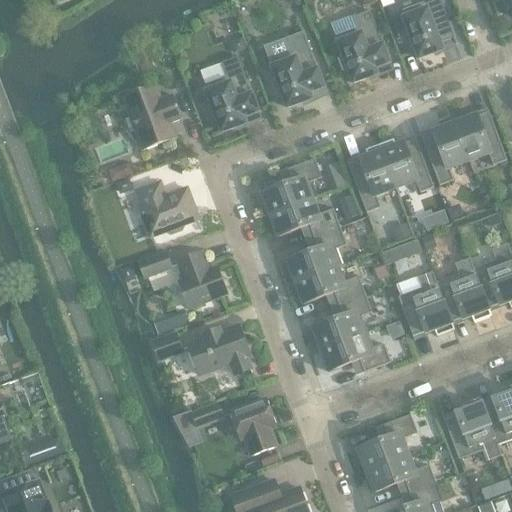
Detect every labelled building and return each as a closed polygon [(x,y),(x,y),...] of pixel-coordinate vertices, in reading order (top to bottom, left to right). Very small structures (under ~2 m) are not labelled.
[(392,0),(380,0),(383,8),(394,4),(392,0)] [(401,13),(408,32),(405,34),(410,47),(413,46),(418,60),(442,51),(440,45),(455,39),(439,0),(421,0),(424,4),(401,13)] [(511,0),(502,0),(507,11),(511,9),(511,0)] [(335,38),(343,57),(339,58),(344,72),(348,71),(353,84),(377,75),(375,69),(389,64),(370,12),(354,18),(358,29),(335,38)] [(292,52),(270,61),(277,82),(274,83),(279,97),(282,96),(287,109),(311,100),(309,94),(324,88),(303,34),(287,40),(292,52)] [(242,39),(231,43),(236,54),(246,50),(242,39)] [(149,56),(134,62),(140,76),(155,69),(149,56)] [(217,120),(222,133),(246,125),(244,118),(258,113),(238,59),(222,65),(227,78),(204,87),(212,106),(208,108),(213,121),(217,120)] [(173,97),(161,101),(156,86),(122,98),(130,119),(126,121),(130,133),(135,132),(142,152),(176,140),(170,124),(182,120),(173,97)] [(453,119),(455,125),(469,162),(488,155),(493,167),(507,162),(489,113),(477,117),(477,116),(468,119),(466,114),(453,119)] [(469,162),(455,125),(453,119),(438,124),(440,130),(432,133),(433,134),(421,138),(439,187),(453,182),(449,170),(469,162)] [(380,146),(388,168),(396,190),(415,182),(420,194),(434,189),(415,140),(404,145),(403,143),(395,147),(393,141),(380,146)] [(396,190),(388,168),(380,146),(365,151),(367,157),(359,160),(360,161),(348,166),(366,214),(380,209),(376,197),(396,190)] [(269,214),(270,216),(312,200),(317,198),(312,183),(321,179),(314,160),(288,170),(293,183),(275,190),(275,189),(261,194),(269,215),(269,214)] [(132,163),(111,170),(114,181),(136,174),(132,163)] [(141,207),(139,208),(150,239),(167,233),(167,234),(171,235),(181,232),(183,228),(182,227),(199,221),(187,190),(165,198),(160,184),(136,193),(141,207)] [(312,200),(270,216),(270,218),(278,239),(291,233),(309,226),(313,238),(340,228),(333,210),(318,216),(312,200)] [(459,207),(447,211),(451,224),(464,219),(459,207)] [(444,212),(438,215),(443,227),(449,225),(444,212)] [(498,217),(488,221),(491,228),(501,224),(498,217)] [(407,227),(393,232),(396,242),(411,237),(407,227)] [(294,282),(295,284),(338,268),(342,267),(336,251),(346,247),(340,228),(313,238),(318,250),(300,257),(286,262),(294,282)] [(429,237),(421,240),(426,252),(434,249),(429,237)] [(416,241),(382,254),(386,266),(420,253),(416,241)] [(474,270),(488,309),(499,305),(500,307),(508,303),(511,310),(511,309),(511,258),(507,245),(492,251),(496,261),(474,270)] [(217,269),(208,272),(202,254),(177,263),(184,281),(179,283),(189,310),(227,296),(217,269)] [(139,264),(145,279),(171,269),(165,255),(139,264)] [(437,284),(451,323),(462,319),(462,321),(471,317),(474,324),(491,317),(488,309),(474,270),(470,259),(455,265),(459,275),(437,284)] [(334,294),(339,305),(365,295),(358,278),(343,283),(338,269),(338,268),(295,284),(296,286),(295,286),(303,306),(317,301),(317,300),(334,294)] [(398,298),(413,338),(425,333),(425,334),(434,331),(437,338),(454,331),(451,323),(437,284),(433,273),(418,279),(421,289),(398,298)] [(365,295),(339,305),(343,318),(326,324),(325,324),(312,329),(319,349),(320,349),(320,351),(367,333),(361,318),(372,314),(365,295)] [(169,319),(154,325),(158,336),(174,330),(169,319)] [(205,340),(188,347),(199,376),(216,370),(217,372),(232,367),(235,376),(250,370),(246,359),(250,358),(239,328),(220,335),(218,331),(203,336),(205,340)] [(367,333),(320,351),(321,353),(328,373),(342,368),(359,361),(364,374),(391,364),(384,345),(373,349),(367,333)] [(153,345),(159,362),(182,353),(176,336),(153,345)] [(483,407),(497,446),(511,441),(511,386),(499,392),(502,398),(493,402),(493,403),(483,407)] [(444,421),(459,461),(482,452),(486,463),(501,457),(497,446),(483,407),(480,399),(462,405),(464,412),(456,416),(456,417),(444,421)] [(230,414),(240,441),(245,439),(251,457),(276,448),(269,430),(276,428),(266,401),(230,414)] [(0,445),(8,442),(10,438),(3,418),(6,417),(1,403),(0,403),(0,445)] [(192,415),(197,428),(223,419),(218,406),(192,415)] [(366,472),(392,462),(408,456),(402,441),(417,435),(410,416),(384,426),(388,439),(371,445),(357,450),(365,470),(366,472)] [(60,438),(44,444),(49,459),(65,453),(60,438)] [(392,462),(366,472),(366,474),(374,494),(387,489),(405,482),(409,494),(436,484),(429,466),(414,472),(408,456),(392,462)] [(511,491),(508,480),(494,485),(499,497),(511,492),(511,491)] [(49,511),(48,507),(47,508),(38,484),(1,498),(6,511),(49,511)] [(231,497),(236,511),(264,511),(265,511),(264,511),(307,511),(299,489),(273,499),(267,484),(231,497)] [(434,511),(432,506),(443,502),(436,484),(409,494),(414,506),(398,511),(434,511)]
